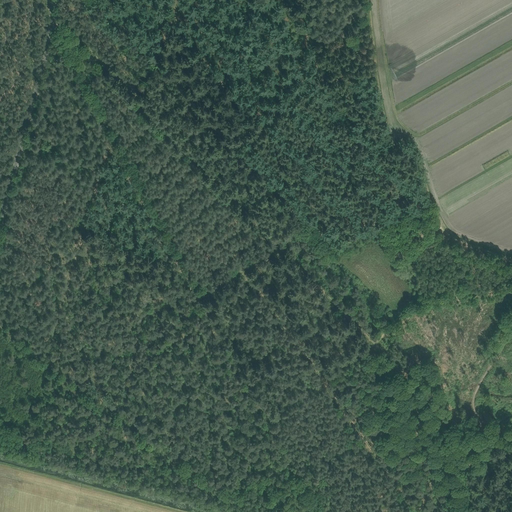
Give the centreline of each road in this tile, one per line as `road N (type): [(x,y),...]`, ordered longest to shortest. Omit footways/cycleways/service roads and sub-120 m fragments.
road 1 (unclassified): [(0,215),(51,0)]
road 2 (track): [(383,132),(438,232),(511,259)]
road 3 (track): [(373,342),(411,379),(438,511)]
